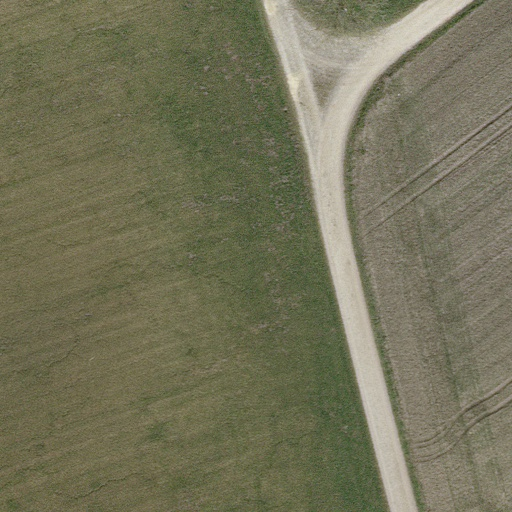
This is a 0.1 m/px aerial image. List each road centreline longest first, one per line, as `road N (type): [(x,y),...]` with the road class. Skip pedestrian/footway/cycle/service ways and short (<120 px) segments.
road 1 (track): [(405,511),(283,0)]
road 2 (track): [(470,0),(393,55),(322,160)]
